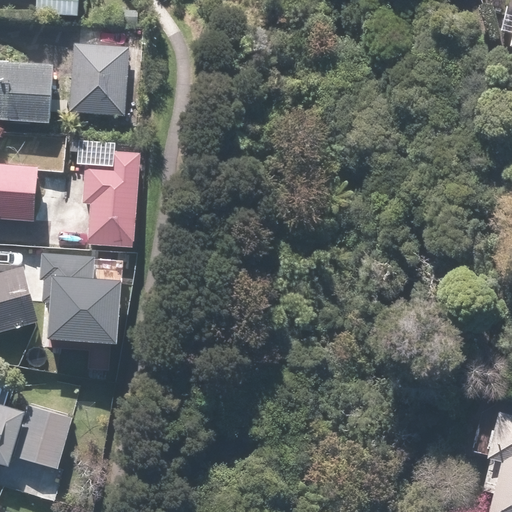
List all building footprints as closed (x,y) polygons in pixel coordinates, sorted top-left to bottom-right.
[(77,0),(36,0),(37,19),(77,20),(77,0)] [(132,49),(73,45),(69,118),(127,121),(132,49)] [(0,121),(49,124),(52,69),(0,66),(0,121)] [(115,169),(84,167),(82,206),(89,207),(87,248),(134,251),(139,158),(115,157),(115,169)] [(37,168),(0,165),(0,219),(35,222),(37,168)] [(0,332),(35,322),(20,271),(0,276),(0,332)] [(74,417),(29,402),(25,414),(0,405),(0,469),(6,472),(11,456),(56,472),(74,417)] [(511,511),(511,419),(497,417),(480,497),(490,499),(487,511),(511,511)]
